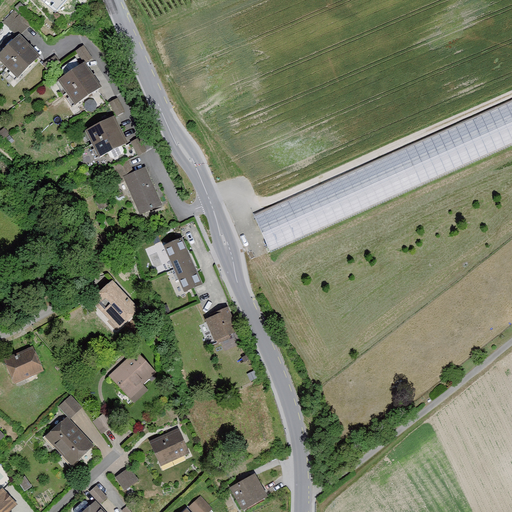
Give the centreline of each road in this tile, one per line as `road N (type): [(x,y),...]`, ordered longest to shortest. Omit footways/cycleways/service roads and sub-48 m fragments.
road 1 (secondary): [(301,497),(298,443),(278,372),(198,174),(169,129),(112,0)]
road 2 (unclassified): [(301,497),(511,341)]
